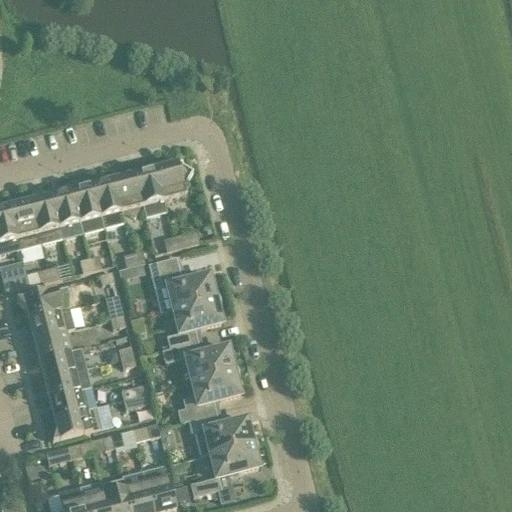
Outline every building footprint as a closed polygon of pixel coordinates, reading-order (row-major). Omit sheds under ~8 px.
[(155,174),(163,206),(185,201),(182,191),(187,190),(186,187),(192,177),(182,170),(181,167),(155,174)] [(163,206),(155,174),(134,179),(142,212),(145,224),(166,219),(163,206)] [(140,212),(142,212),(134,179),(113,185),(121,217),(123,217),(134,223),(140,212)] [(92,190),(100,223),(103,235),(124,229),(121,217),(113,185),(92,190)] [(98,223),(100,223),(92,190),(71,195),(79,228),(81,227),(92,234),(98,223)] [(50,201),(61,245),(82,240),(79,228),(71,195),(50,201)] [(29,206),(40,251),(61,245),(50,201),(29,206)] [(12,225),(16,244),(19,256),(40,251),(29,206),(8,211),(12,225)] [(0,261),(19,256),(16,244),(12,225),(8,211),(0,213),(0,261)] [(172,242),(175,255),(199,249),(196,236),(172,242)] [(175,255),(172,242),(162,245),(166,258),(175,255)] [(132,259),(135,272),(144,269),(141,256),(132,259)] [(135,272),(132,259),(122,261),(125,274),(135,272)] [(88,264),(91,277),(101,274),(98,261),(88,264)] [(172,316),(220,304),(218,299),(217,299),(211,285),(209,286),(208,281),(182,288),(176,263),(147,271),(154,295),(166,292),(172,316)] [(91,277),(88,264),(79,266),(82,279),(91,277)] [(46,275),(50,287),(59,285),(56,272),(46,275)] [(50,287),(46,275),(37,277),(40,290),(50,287)] [(101,291),(114,288),(111,278),(98,281),(101,291)] [(5,299),(29,293),(25,280),(1,286),(5,299)] [(15,305),(26,316),(28,325),(43,321),(69,314),(69,300),(67,292),(15,305)] [(220,304),(172,316),(178,339),(166,343),(169,355),(197,348),(194,336),(221,329),(219,324),(221,324),(220,308),(220,304)] [(109,325),(122,321),(120,313),(107,316),(109,325)] [(69,314),(43,321),(28,325),(33,345),(49,341),(66,336),(74,334),(69,314)] [(122,321),(109,325),(112,335),(125,331),(122,321)] [(71,356),(66,336),(49,341),(33,345),(38,364),(71,356)] [(191,388),(238,376),(236,371),(230,357),(228,358),(227,353),(200,360),(197,348),(169,355),(161,357),(164,369),(185,364),(191,388)] [(119,364),(132,361),(130,352),(117,355),(119,364)] [(80,353),(71,356),(38,364),(43,384),(86,373),(80,353)] [(132,361),(119,364),(122,374),(135,371),(132,361)] [(86,373),(43,384),(48,404),(91,393),(86,373)] [(187,427),(216,420),(213,408),(239,401),(238,396),(240,396),(238,380),(239,380),(238,376),(191,388),(194,402),(182,405),(184,415),(176,417),(180,429),(187,427)] [(123,406),(148,399),(146,390),(120,397),(123,406)] [(53,424),(72,419),(96,413),(91,393),(48,404),(53,424)] [(148,399),(123,406),(125,416),(138,412),(151,409),(148,399)] [(72,419),(53,424),(56,433),(52,448),(101,435),(96,413),(72,419)] [(209,460),(257,448),(255,443),(254,444),(248,429),(246,430),(245,425),(219,432),(216,420),(187,427),(191,440),(203,436),(209,460)] [(150,444),(159,442),(156,429),(146,432),(150,444)] [(110,441),(114,454),(123,451),(120,439),(110,441)] [(114,454),(110,441),(101,444),(104,456),(114,454)] [(257,448),(209,460),(215,483),(189,490),(192,503),(221,496),(218,483),(257,473),(256,468),(258,468),(257,453),(257,448)] [(69,452),(72,465),(81,462),(78,449),(69,452)] [(72,465),(69,452),(45,458),(48,471),(72,465)] [(164,471),(142,477),(145,488),(150,511),(174,511),(167,483),(164,471)] [(142,477),(121,482),(122,484),(124,494),(128,511),(150,511),(145,488),(142,477)] [(122,484),(100,489),(103,499),(106,511),(128,511),(124,494),(122,484)] [(100,488),(79,493),(82,505),(83,511),(106,511),(103,499),(100,489),(100,488)] [(83,511),(82,505),(79,493),(57,499),(60,510),(60,511),(83,511)]
